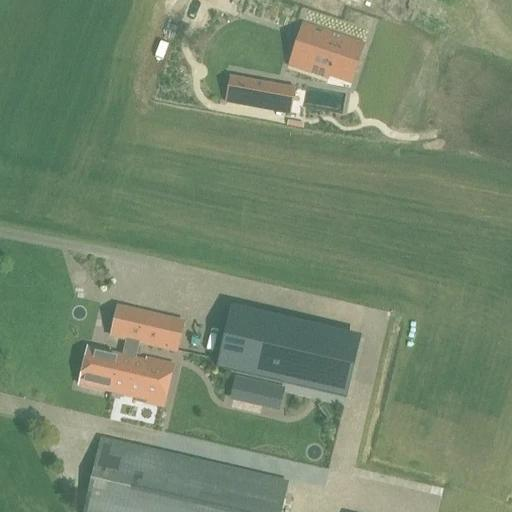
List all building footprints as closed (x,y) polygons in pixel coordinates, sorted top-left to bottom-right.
[(353,87),(367,45),(304,24),(289,68),(330,82),(331,79),(353,87)] [(291,118),(296,90),(230,78),(225,105),(291,118)] [(184,322),(128,309),(121,339),(127,340),(123,356),(88,348),(79,386),(136,399),(136,402),(163,408),(174,362),(147,356),(146,358),(135,356),(138,343),(177,352),(184,322)] [(360,340),(230,310),(216,368),(346,399),(360,340)] [(224,389),(233,390),(235,374),(201,369),(199,383),(224,386),(224,389)] [(416,456),(495,471),(511,389),(432,374),(416,456)] [(282,390),(267,386),(262,406),(278,409),(282,390)] [(83,511),(279,511),(287,482),(223,467),(101,439),(83,511)]
